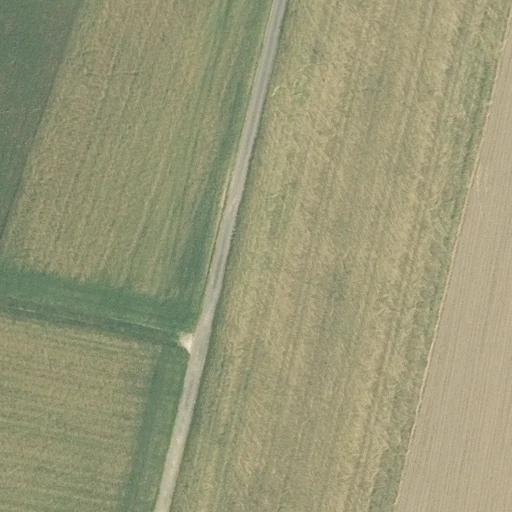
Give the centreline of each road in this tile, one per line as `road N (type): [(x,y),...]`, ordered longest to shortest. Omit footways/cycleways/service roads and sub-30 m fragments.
road 1 (track): [(279,0),(160,511)]
road 2 (track): [(0,307),(199,348)]
